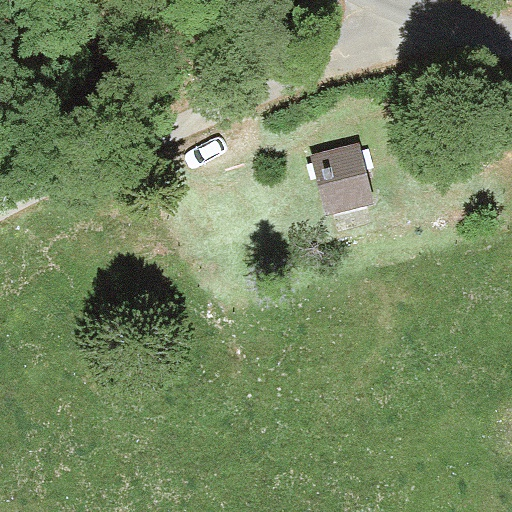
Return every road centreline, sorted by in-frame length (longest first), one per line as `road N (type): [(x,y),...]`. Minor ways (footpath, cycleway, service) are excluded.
road 1 (track): [(466,22),(236,100),(0,211)]
road 2 (unclassified): [(511,33),(378,0)]
